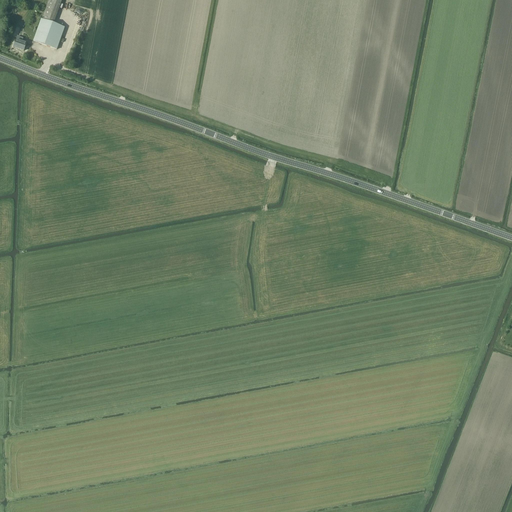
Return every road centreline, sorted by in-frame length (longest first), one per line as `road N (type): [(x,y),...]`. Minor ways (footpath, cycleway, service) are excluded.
road 1 (tertiary): [(511,236),(0,58)]
road 2 (track): [(443,442),(511,267)]
